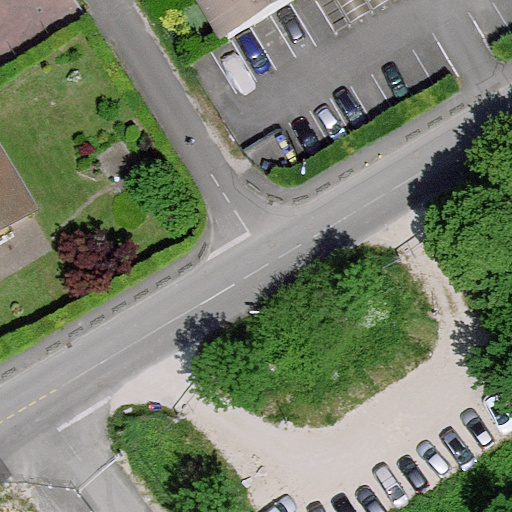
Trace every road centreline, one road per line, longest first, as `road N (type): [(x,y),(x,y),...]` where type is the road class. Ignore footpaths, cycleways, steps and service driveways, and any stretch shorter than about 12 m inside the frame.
road 1 (residential): [(109,0),(269,262)]
road 2 (residential): [(269,262),(511,114)]
road 3 (residential): [(37,399),(269,262)]
road 4 (residential): [(37,399),(120,511)]
